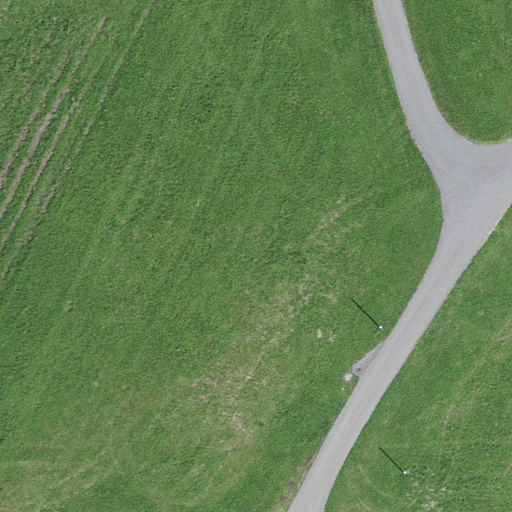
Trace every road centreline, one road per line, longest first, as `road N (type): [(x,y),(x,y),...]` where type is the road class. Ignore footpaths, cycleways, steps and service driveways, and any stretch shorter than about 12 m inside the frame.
road 1 (track): [(494,208),(390,359),(303,511)]
road 2 (track): [(387,0),(422,119),(452,170),(494,208)]
